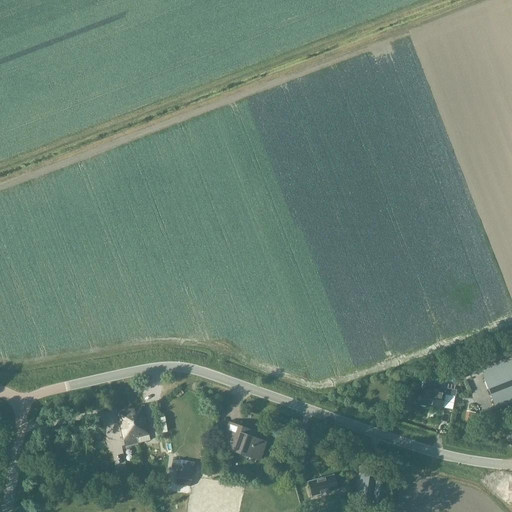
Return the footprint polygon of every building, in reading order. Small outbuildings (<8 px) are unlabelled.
[(511,401),(511,355),(479,369),(495,408),(511,401)] [(456,390),(441,387),(442,383),(423,380),(421,389),(418,404),(441,408),(444,394),(455,396),(456,390)] [(130,409),(136,437),(137,441),(150,438),(149,434),(150,434),(143,406),(130,409)] [(136,437),(130,409),(116,412),(123,440),(136,437)] [(252,438),(254,432),(239,427),(236,435),(226,431),(221,446),(258,459),(264,443),(252,438)] [(173,460),(171,470),(177,471),(175,482),(190,484),(193,463),(173,460)] [(222,461),(221,469),(229,471),(231,463),(222,461)] [(118,484),(130,481),(128,467),(115,470),(118,484)] [(377,476),(363,473),(359,495),(373,497),(372,505),(382,507),(386,484),(376,482),(377,476)] [(333,476),(307,483),(310,496),(310,497),(337,490),(336,489),(333,476)]
